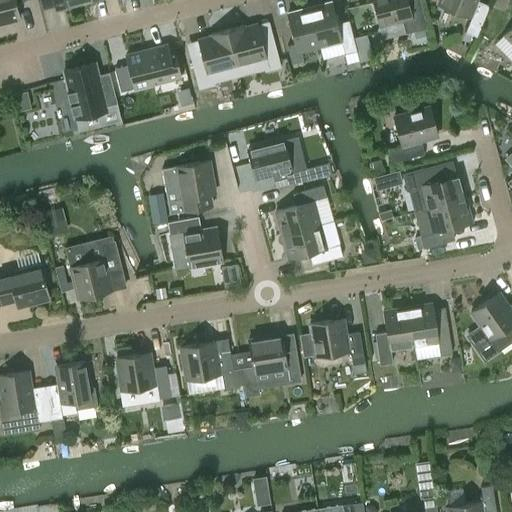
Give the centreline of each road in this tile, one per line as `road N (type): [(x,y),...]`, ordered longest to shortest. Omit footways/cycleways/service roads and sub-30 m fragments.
road 1 (residential): [(0,345),(269,304)]
road 2 (residential): [(269,304),(511,254)]
road 3 (residential): [(4,56),(224,0)]
